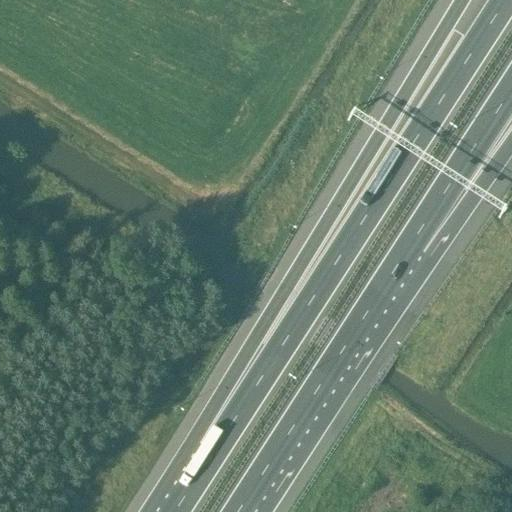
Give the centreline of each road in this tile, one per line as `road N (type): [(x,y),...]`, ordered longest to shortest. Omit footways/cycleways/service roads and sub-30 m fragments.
road 1 (motorway): [(507,0),(173,511)]
road 2 (motorway): [(461,0),(269,319),(172,511)]
road 3 (motorway): [(238,511),(408,250)]
road 4 (motorway): [(408,250),(511,91)]
road 5 (motorway): [(408,250),(511,129)]
